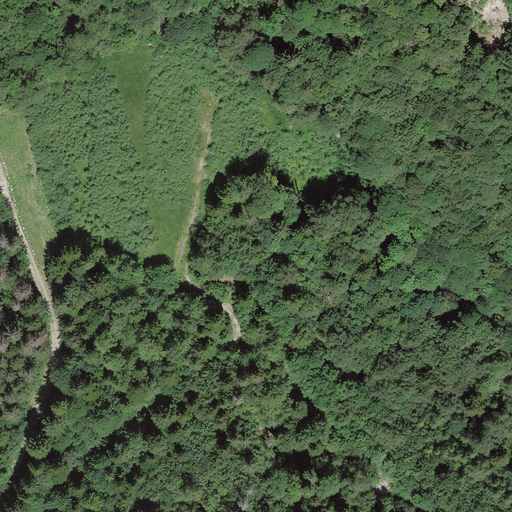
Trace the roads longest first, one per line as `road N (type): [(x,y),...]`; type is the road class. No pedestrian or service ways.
road 1 (track): [(201,290),(226,278),(253,288),(271,311),(303,392),(428,511)]
road 2 (track): [(22,511),(155,397),(232,349),(238,324),(201,290)]
road 3 (track): [(201,290),(181,269),(214,107)]
